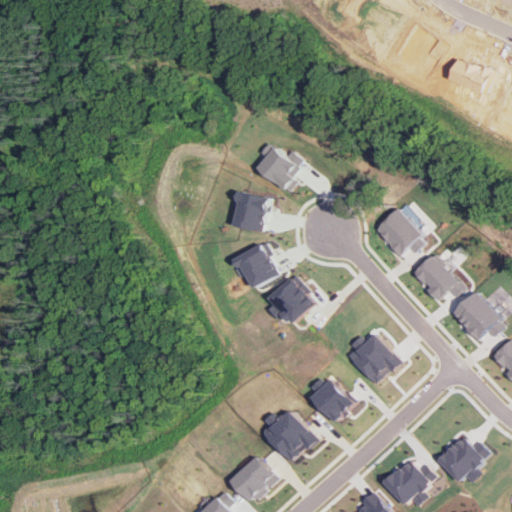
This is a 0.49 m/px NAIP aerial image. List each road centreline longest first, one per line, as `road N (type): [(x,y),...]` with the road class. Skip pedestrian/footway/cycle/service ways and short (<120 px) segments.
road 1 (residential): [(511,419),(342,232)]
road 2 (residential): [(464,372),(314,511)]
